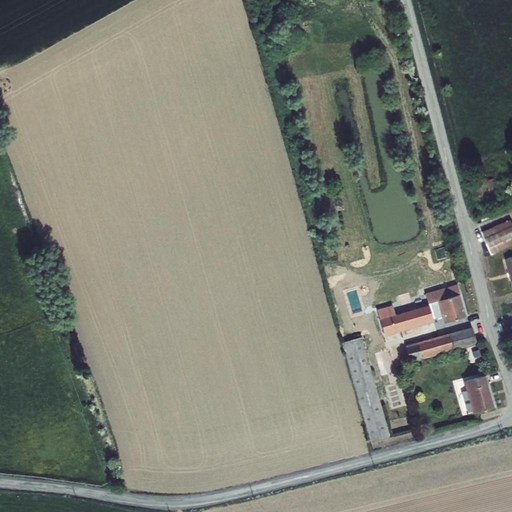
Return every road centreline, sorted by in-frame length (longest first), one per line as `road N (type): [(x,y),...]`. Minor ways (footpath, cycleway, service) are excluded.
road 1 (tertiary): [(0,482),(169,503),(231,496),(511,418)]
road 2 (tertiary): [(403,0),(511,399)]
